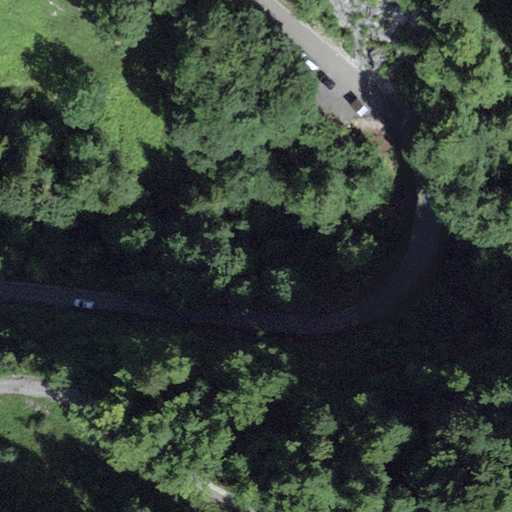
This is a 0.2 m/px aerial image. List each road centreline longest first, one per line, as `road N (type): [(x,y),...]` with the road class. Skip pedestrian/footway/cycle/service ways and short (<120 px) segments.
road 1 (unclassified): [(0,292),(324,329),(373,311),(403,282),(429,220),(429,176),(418,145),(258,0)]
road 2 (track): [(0,387),(97,404),(202,481),(245,502),(294,511)]
